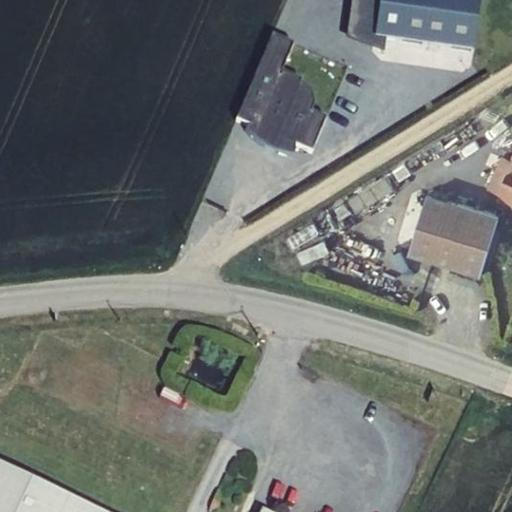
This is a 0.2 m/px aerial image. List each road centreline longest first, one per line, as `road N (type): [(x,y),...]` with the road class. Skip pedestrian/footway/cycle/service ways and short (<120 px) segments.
road 1 (tertiary): [(0,303),(119,292),(223,298),(362,332),(511,383)]
road 2 (track): [(172,293),(235,242),(511,73)]
